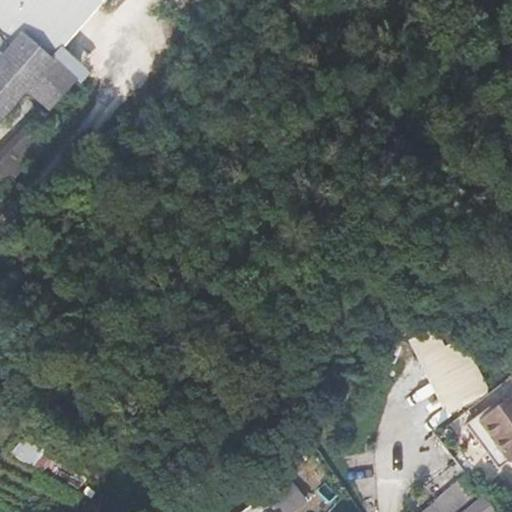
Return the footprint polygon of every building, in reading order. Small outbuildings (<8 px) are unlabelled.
[(50,65),(108,0),(0,0),(0,120),(12,107),(50,65)] [(73,85),(50,65),(12,107),(31,124),(35,127),(73,85)] [(0,187),(48,138),(35,127),(31,124),(0,156),(0,187)] [(437,325),(411,336),(437,396),(411,407),(418,422),(489,391),(465,335),(445,343),(437,325)] [(511,457),(511,394),(479,420),(508,460),(511,457)] [(436,479),(446,491),(465,477),(456,464),(436,479)] [(431,503),(436,510),(437,511),(454,511),(479,494),(465,477),(446,491),(431,503)] [(291,481),(274,499),(288,511),(294,511),(309,497),(291,481)] [(240,511),(277,511),(264,493),(240,511)] [(466,511),(493,511),(483,499),(466,511)]
